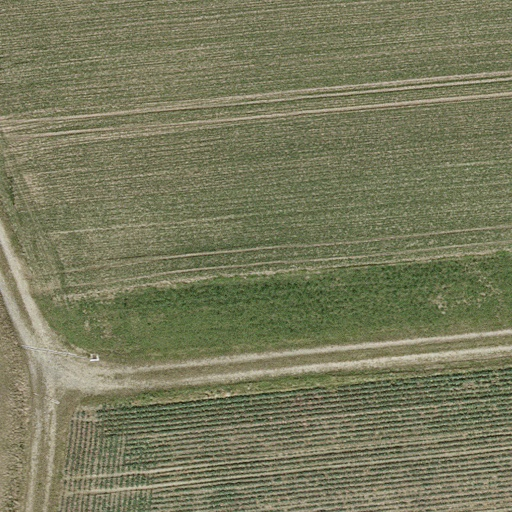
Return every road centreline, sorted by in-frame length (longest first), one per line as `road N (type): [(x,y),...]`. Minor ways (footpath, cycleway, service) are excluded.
road 1 (track): [(54,391),(511,342)]
road 2 (track): [(0,252),(54,391),(45,511)]
